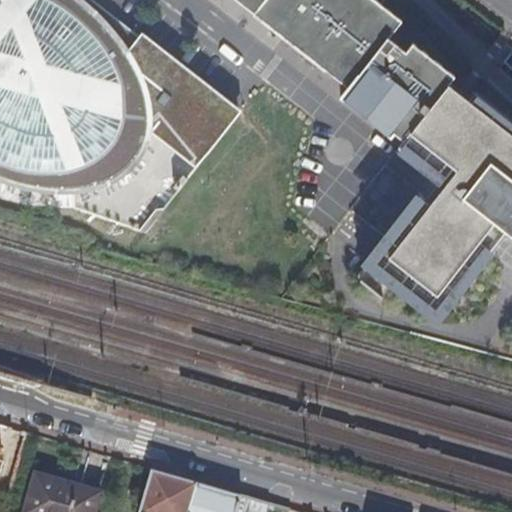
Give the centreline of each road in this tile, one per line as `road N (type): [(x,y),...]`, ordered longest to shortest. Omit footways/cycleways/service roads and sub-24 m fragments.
road 1 (residential): [(397,511),(0,397)]
road 2 (residential): [(347,190),(348,156),(334,121),(181,0)]
